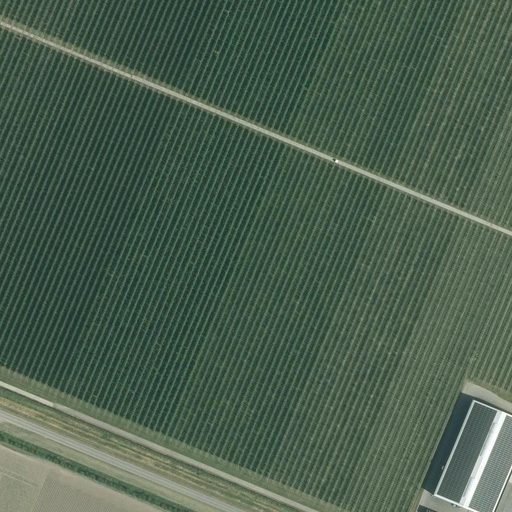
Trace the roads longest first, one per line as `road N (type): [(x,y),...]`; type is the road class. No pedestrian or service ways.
road 1 (unknown): [(0,381),(316,511)]
road 2 (unclassified): [(233,511),(0,415)]
